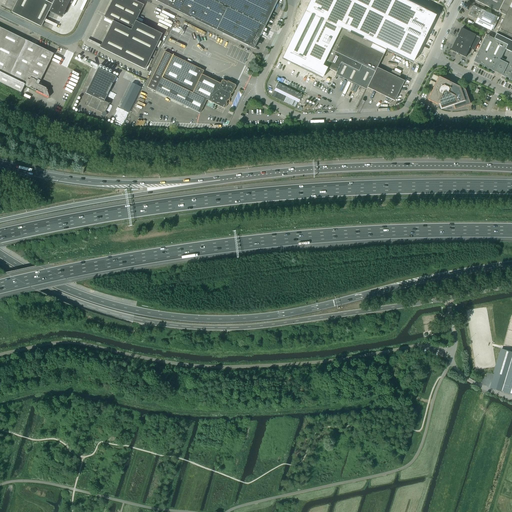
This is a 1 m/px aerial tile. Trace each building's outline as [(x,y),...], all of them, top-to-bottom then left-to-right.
[(17,0),(11,12),(41,27),(47,15),(48,13),(49,11),(56,15),(59,9),(64,12),(70,0),(17,0)] [(131,31),(136,21),(144,5),(133,0),(112,0),(104,17),(113,22),(131,31)] [(153,0),(179,12),(216,31),(228,8),(211,0),(153,0)] [(231,0),(228,8),(216,31),(254,49),(261,35),(251,30),(255,22),(265,27),(277,0),(231,0)] [(310,0),(286,48),(283,55),(319,73),(326,76),(328,72),(321,68),(322,66),(347,16),(383,34),(420,52),(438,16),(404,0),(310,0)] [(499,12),(504,0),(475,0),(476,1),(499,12)] [(511,0),(504,0),(499,12),(506,16),(495,38),(511,46),(511,0)] [(495,27),(497,23),(496,22),(498,17),(473,5),(468,15),(477,19),(475,23),(491,31),(494,27),(495,27)] [(322,66),(321,68),(328,72),(335,75),(336,73),(354,81),(363,86),(367,88),(377,68),(386,49),(377,45),(383,34),(347,16),(322,66)] [(162,34),(136,21),(131,31),(113,22),(100,48),(145,70),(162,34)] [(39,84),(54,54),(0,27),(0,82),(21,93),(25,85),(49,97),(46,88),(39,84)] [(475,50),(481,37),(462,28),(451,51),(466,58),(470,48),(475,50)] [(495,39),(487,35),(474,61),(495,72),(496,70),(498,72),(498,73),(499,73),(500,73),(511,48),(511,46),(495,38),(495,39)] [(511,48),(500,73),(503,74),(502,75),(511,79),(511,48)] [(220,84),(202,74),(204,71),(165,52),(147,88),(200,113),(207,100),(224,108),(225,108),(227,104),(226,103),(227,100),(229,100),(231,96),(230,95),(231,94),(232,94),(234,90),(235,87),(235,85),(228,81),(227,82),(223,80),(222,81),(220,84)] [(104,116),(105,116),(106,116),(106,115),(106,114),(106,113),(106,112),(105,112),(109,104),(104,101),(116,77),(98,68),(85,93),(90,95),(86,103),(87,106),(102,113),(102,114),(102,115),(102,116),(103,116),(104,116)] [(377,68),(367,88),(392,100),(394,101),(395,100),(404,81),(377,68)] [(451,84),(450,84),(448,83),(449,82),(438,77),(436,81),(435,83),(433,87),(427,100),(437,105),(439,104),(441,109),(453,105),(455,110),(470,104),(465,90),(451,83),(451,84)] [(511,352),(508,351),(502,349),(490,388),(511,394),(511,352)]
